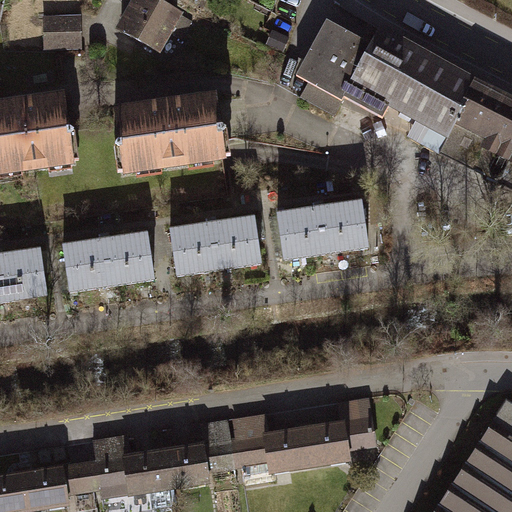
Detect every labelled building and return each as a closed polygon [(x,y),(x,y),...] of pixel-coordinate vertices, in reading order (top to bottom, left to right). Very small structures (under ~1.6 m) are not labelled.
[(193,21),(157,0),(134,0),(118,32),(163,56),(175,35),(183,40),(193,21)] [(84,51),(83,16),(46,18),(48,52),(84,51)] [(459,124),(481,83),(383,31),(376,45),(331,21),(301,77),(350,103),(351,99),(389,119),(394,109),(451,139),(459,124)] [(511,98),(481,83),(459,124),(511,150),(511,98)] [(0,181),(80,170),(69,96),(0,106),(0,181)] [(231,170),(221,100),(117,115),(127,184),(231,170)] [(368,249),(362,204),(278,216),(285,261),(368,249)] [(262,265),(255,220),(172,232),(179,277),(262,265)] [(154,281),(147,236),(64,248),(71,293),(154,281)] [(0,304),(47,297),(40,252),(0,257),(0,304)] [(511,511),(511,407),(497,398),(427,511),(511,511)] [(307,425),(313,466),(378,456),(370,403),(340,408),(341,419),(307,425)] [(261,474),(313,466),(307,425),(265,430),(262,414),(225,420),(232,468),(260,464),(261,474)] [(231,468),(224,419),(193,423),(195,441),(160,446),(162,458),(166,488),(201,483),(200,473),(231,468)] [(101,496),(166,488),(162,458),(134,462),(131,442),(95,447),(98,472),(101,496)] [(70,511),(69,501),(101,496),(98,472),(24,483),(28,511),(70,511)] [(28,511),(24,483),(0,486),(0,511),(28,511)]
